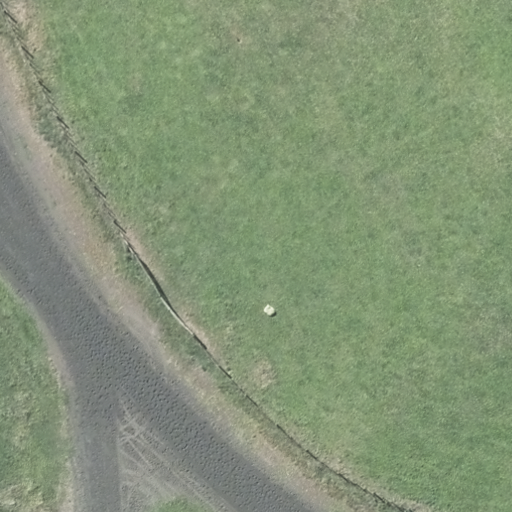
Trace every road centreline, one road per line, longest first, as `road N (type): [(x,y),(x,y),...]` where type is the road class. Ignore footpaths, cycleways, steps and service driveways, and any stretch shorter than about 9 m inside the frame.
road 1 (track): [(298,511),(129,388),(0,193)]
road 2 (track): [(129,388),(118,511)]
